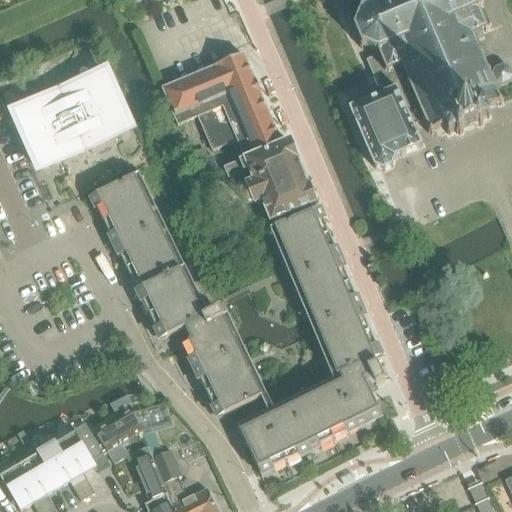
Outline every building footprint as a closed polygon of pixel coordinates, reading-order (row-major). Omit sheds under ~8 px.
[(387,85),(390,93),(395,105),(411,142),(415,151),(421,148),(412,126),(421,122),(422,124),(425,122),(429,131),(427,132),(428,134),(430,134),(431,136),(433,135),(432,133),(446,127),(449,133),(447,134),(448,136),(450,136),(451,138),(452,137),(452,135),(455,133),(456,136),(459,135),(459,136),(463,135),(462,134),(462,133),(478,126),(479,127),(479,128),(483,127),(482,126),(482,125),(484,124),(483,121),(487,119),(487,120),(490,119),(489,118),(490,117),(489,115),(488,115),(486,111),(502,105),(501,103),(503,102),(501,99),(500,100),(496,90),(498,89),(497,86),(496,87),(494,87),(488,72),(491,71),(489,67),(487,69),(481,55),(484,54),(476,34),(486,30),(486,31),(488,30),(488,29),(489,29),(488,26),(487,27),(481,12),(482,10),(479,9),(483,0),(338,0),(339,2),(343,0),(356,0),(360,9),(359,11),(362,15),(355,29),(354,29),(352,29),(353,31),(354,31),(355,31),(361,46),(360,47),(359,48),(361,50),(362,49),(363,48),(378,54),(379,57),(372,60),(367,62),(373,77),(378,75),(383,86),(387,85)] [(236,142),(244,161),(244,162),(281,147),(280,146),(258,95),(260,94),(255,82),(253,83),(243,57),(160,90),(176,128),(196,119),(211,153),(236,142)] [(491,76),(496,87),(497,86),(501,88),(510,84),(511,80),(511,74),(509,69),(503,66),(494,69),(491,76)] [(48,98),(13,114),(40,173),(75,158),(74,157),(95,148),(96,147),(96,148),(131,133),(105,73),(95,77),(70,89),(49,99),(48,98)] [(394,159),(415,151),(411,142),(395,105),(390,93),(349,111),(370,160),(374,170),(383,173),(392,170),(394,159)] [(288,142),(280,146),(281,147),(244,162),(244,161),(223,170),(228,181),(247,173),(251,184),(245,187),(246,188),(242,191),(241,196),(243,201),(247,205),(252,205),(253,207),(260,204),(269,226),(315,207),(288,142)] [(89,199),(95,212),(161,342),(176,334),(218,420),(261,400),(218,312),(203,319),(132,178),(89,199)] [(380,360),(378,357),(318,212),(274,231),(337,380),(339,378),(342,384),(239,435),(259,474),(268,470),(270,472),(381,418),(368,392),(384,384),(374,363),(380,360)] [(25,384),(33,398),(41,394),(34,380),(25,384)] [(95,433),(95,434),(95,435),(113,466),(128,457),(121,445),(141,433),(133,414),(128,398),(110,407),(118,420),(95,433)] [(163,405),(133,414),(141,433),(142,436),(172,427),(163,405)] [(75,434),(56,445),(87,499),(94,495),(83,476),(95,469),(92,463),(103,456),(85,425),(73,432),(75,434)] [(80,503),(87,499),(56,445),(37,456),(58,491),(69,484),(80,503)] [(149,502),(150,503),(166,496),(152,460),(147,450),(134,455),(133,465),(149,502)] [(170,453),(152,460),(166,496),(174,511),(217,511),(207,491),(186,502),(177,480),(180,479),(170,453)] [(53,511),(46,498),(58,491),(37,456),(18,467),(44,511),(53,511)] [(35,511),(44,511),(18,467),(0,477),(0,480),(18,511),(21,511),(32,506),(35,511)] [(174,511),(166,496),(150,503),(144,506),(147,511),(174,511)]
